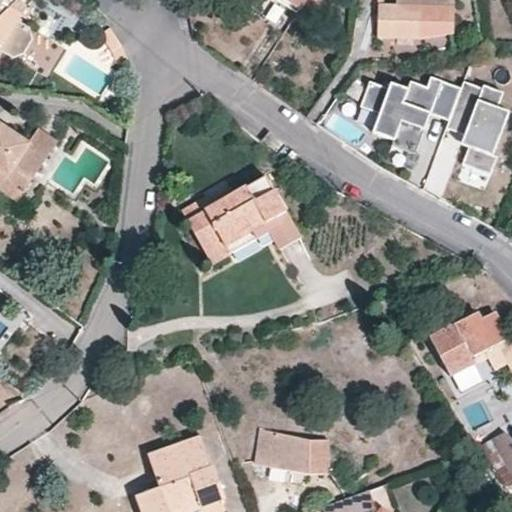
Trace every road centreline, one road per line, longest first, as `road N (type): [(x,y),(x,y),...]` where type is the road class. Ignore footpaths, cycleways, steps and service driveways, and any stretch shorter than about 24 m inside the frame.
road 1 (residential): [(0,443),(41,419),(107,336),(132,268),(149,113),(174,50)]
road 2 (residential): [(174,50),(511,268)]
